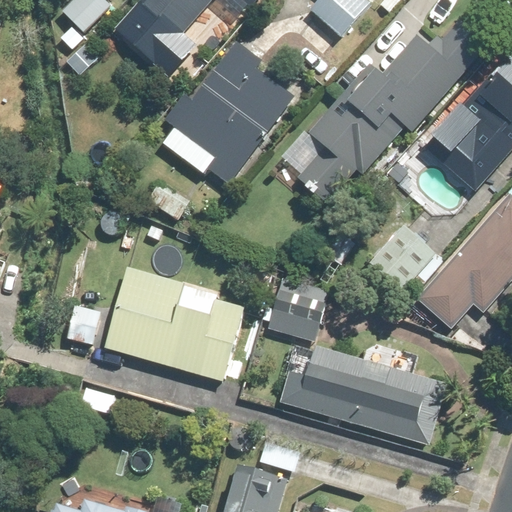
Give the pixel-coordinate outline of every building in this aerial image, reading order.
[(79,26),(85,33),(112,5),(106,0),(74,0),(63,11),(79,26)] [(144,18),(133,30),(164,58),(176,45),(180,49),(221,0),(236,0),(253,14),(265,0),(151,0),(140,14),(144,18)] [(317,0),(311,7),(340,34),(371,1),(369,0),(317,0)] [(284,153),(304,171),(299,177),(327,201),(357,167),(362,172),(405,124),(411,130),(489,44),(458,15),(431,44),(418,33),(381,74),(370,65),(312,129),(309,126),(284,153)] [(59,46),(66,52),(68,49),(73,55),(90,39),(85,33),(79,26),(59,46)] [(178,129),(166,145),(206,175),(210,170),(233,186),(298,99),(257,68),(264,60),(239,42),(195,101),(188,96),(169,122),(178,129)] [(511,55),(466,109),(464,107),(439,135),(444,141),(454,150),(464,139),(481,155),(480,157),(484,160),(474,172),(483,181),(511,147),(511,55)] [(151,211),(181,228),(192,209),(162,192),(151,211)] [(511,204),(420,307),(454,337),(477,312),(486,320),(511,290),(511,204)] [(407,227),(371,266),(404,295),(419,278),(423,281),(444,258),(428,245),(431,241),(422,233),(418,237),(407,227)] [(149,242),(161,247),(165,236),(154,231),(149,242)] [(337,236),(323,258),(341,271),(357,250),(337,236)] [(298,256),(286,270),(298,279),(310,266),(298,256)] [(107,349),(225,382),(247,307),(219,299),(213,318),(180,309),(187,283),(131,267),(107,349)] [(267,304),(263,319),(271,322),(268,330),(315,344),(327,303),(281,289),(276,306),(267,304)] [(364,309),(332,300),(327,318),(360,326),(364,309)] [(79,314),(70,347),(95,353),(103,320),(79,314)] [(291,372),(283,403),(431,445),(448,385),(318,348),(310,377),(291,372)] [(263,469),(297,480),(303,458),(269,448),(263,469)] [(241,468),(228,511),(281,511),(290,481),(241,468)]
